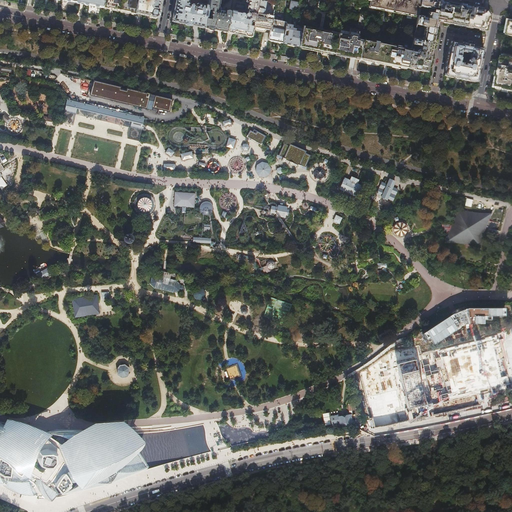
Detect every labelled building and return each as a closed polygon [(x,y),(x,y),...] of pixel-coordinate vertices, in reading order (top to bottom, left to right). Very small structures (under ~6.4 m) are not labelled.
[(104,0),(103,8),(118,11),(135,14),(135,13),(137,0),(104,0)] [(137,0),(135,13),(144,15),(150,16),(150,17),(156,18),(156,17),(157,17),(160,0),(137,0)] [(176,0),(172,21),(188,25),(204,28),(210,0),(202,0),(208,1),(207,3),(206,4),(206,5),(197,3),(195,4),(190,4),(189,2),(189,0),(176,0)] [(210,0),(204,28),(217,30),(227,32),(231,10),(227,9),(226,11),(225,10),(225,11),(218,10),(219,0),(210,0)] [(231,10),(227,32),(239,35),(251,37),(253,27),(258,0),(245,0),(245,2),(246,2),(248,3),(247,9),(248,10),(247,13),(245,14),(244,14),(243,14),(242,13),(240,14),(236,13),(237,12),(231,10)] [(258,0),(253,27),(262,29),(271,31),(273,20),(273,16),(264,14),(266,2),(258,0)] [(344,0),(343,11),(343,12),(355,14),(355,13),(357,0),(368,0),(370,1),(369,6),(418,16),(418,15),(420,7),(420,0),(344,0)] [(436,0),(420,0),(420,7),(426,8),(435,10),(434,14),(427,12),(426,17),(418,15),(418,16),(416,25),(423,26),(424,28),(422,40),(414,38),(412,45),(421,47),(420,50),(419,50),(418,50),(417,51),(416,51),(416,52),(411,51),(408,68),(427,72),(429,62),(430,62),(431,59),(431,56),(431,54),(434,44),(433,44),(434,42),(435,38),(435,36),(437,27),(438,21),(443,22),(444,23),(449,24),(450,24),(453,24),(453,25),(454,25),(461,27),(461,26),(462,26),(463,26),(465,27),(466,28),(471,29),(472,28),(479,29),(479,30),(485,31),(486,31),(487,31),(490,15),(487,10),(436,0)] [(298,3),(291,1),(289,10),(297,11),(298,3)] [(365,26),(367,16),(360,15),(358,25),(365,26)] [(273,20),(271,31),(269,40),(276,42),(282,43),(286,23),(283,22),(283,21),(276,20),(273,20)] [(294,25),(286,23),(282,43),(292,45),(300,46),(303,29),(294,28),(294,25)] [(303,29),(300,46),(299,47),(317,50),(334,54),(334,53),(338,34),(338,33),(304,26),(303,29)] [(338,34),(334,53),(339,54),(339,55),(346,56),(350,57),(355,58),(355,57),(359,58),(363,40),(357,39),(359,30),(350,28),(348,37),(340,35),(340,34),(338,34)] [(363,40),(359,58),(359,59),(387,64),(408,68),(411,51),(411,50),(400,48),(400,46),(397,46),(396,47),(378,43),(379,42),(375,41),(375,43),(363,40)] [(446,69),(445,76),(460,79),(477,82),(484,48),(478,47),(478,46),(473,45),(473,44),(462,42),(462,43),(453,41),(453,42),(451,41),(450,47),(445,69),(446,69)] [(508,88),(511,89),(511,55),(504,53),(503,56),(500,71),(497,86),(504,88),(508,88)] [(41,82),(42,74),(22,71),(21,79),(41,82)] [(149,95),(93,81),(90,95),(146,108),(149,95)] [(155,97),(153,108),(169,111),(171,100),(155,97)] [(137,117),(67,100),(65,106),(77,109),(131,122),(143,124),(144,119),(137,117)] [(64,112),(62,122),(73,125),(75,115),(130,127),(130,128),(127,138),(138,141),(141,131),(142,127),(143,124),(131,122),(77,109),(65,106),(64,112)] [(10,131),(19,131),(19,123),(10,122),(10,131)] [(251,131),(247,137),(261,145),(266,137),(254,130),(253,132),(251,131)] [(236,140),(229,138),(226,147),(233,149),(236,140)] [(284,144),(278,157),(299,166),(300,165),(305,167),(310,156),(305,154),(306,151),(291,144),(290,147),(284,144)] [(169,148),(166,152),(171,156),(174,152),(169,148)] [(193,152),(182,154),(183,160),(194,158),(193,152)] [(269,174),(270,169),(267,164),(262,163),(257,165),(256,171),(259,175),(264,177),(269,174)] [(340,189),(342,190),(355,196),(357,197),(361,187),(356,185),(357,181),(352,179),(350,182),(344,180),(340,189)] [(385,200),(388,201),(394,188),(398,190),(400,184),(390,180),(388,185),(383,184),(378,197),(381,198),(382,199),(384,200),(385,200)] [(355,196),(342,190),(339,196),(352,201),(355,196)] [(196,193),(175,191),(173,207),(195,209),(196,193)] [(147,195),(142,195),(139,196),(137,199),(135,203),(135,208),(137,211),(139,213),(143,215),(147,215),(151,213),(154,210),(155,206),(155,202),(153,198),(151,196),(147,195)] [(205,215),(206,215),(207,215),(209,215),(210,214),(211,213),(212,212),(212,211),(213,210),(213,208),(212,207),(212,206),(211,205),(210,204),(209,203),(208,202),(206,202),(205,202),(204,203),(202,204),(201,204),(200,206),(200,207),(200,208),(200,210),(200,211),(200,212),(201,213),(202,214),(203,214),(203,215),(205,215)] [(278,207),(271,206),(270,209),(270,213),(276,214),(276,217),(285,218),(286,216),(288,216),(289,213),(289,210),(287,209),(287,207),(278,205),(278,207)] [(484,232),(485,228),(488,222),(492,214),(488,215),(484,215),(480,215),(476,214),(471,213),(467,212),(461,209),(457,207),(454,205),(455,208),(455,211),(455,216),(455,221),(454,225),(453,229),(450,235),(449,238),(448,240),(446,242),(449,242),(453,242),(456,242),(460,242),(464,243),(468,244),(473,246),(479,249),(484,252),(483,243),(483,239),(484,232)] [(317,209),(310,206),(307,212),(314,215),(317,209)] [(339,224),(342,218),(336,215),(333,221),(339,224)] [(95,221),(91,223),(98,231),(101,229),(95,221)] [(404,227),(403,225),(400,225),(398,226),(396,228),(395,230),(396,233),(398,235),(400,236),(403,235),(404,234),(405,233),(406,231),(406,229),(404,227)] [(124,243),(126,243),(127,243),(128,242),(129,242),(130,241),(130,240),(130,238),(130,237),(129,236),(128,235),(126,235),(125,235),(123,236),(122,237),(122,239),(122,241),(123,242),(124,243)] [(38,277),(49,271),(48,268),(37,275),(38,277)] [(40,280),(51,273),(49,271),(38,277),(40,280)] [(180,285),(181,284),(176,280),(158,275),(152,277),(150,283),(155,288),(173,292),(179,290),(182,290),(183,290),(183,289),(183,288),(183,287),(183,286),(180,285)] [(202,289),(198,289),(195,291),(194,295),(197,299),(201,300),(204,297),(205,293),(202,289)] [(98,294),(71,299),(75,318),(101,314),(98,294)] [(510,383),(499,338),(404,362),(361,372),(372,417),(397,411),(407,408),(510,383)] [(124,365),(120,366),(118,370),(118,374),(122,376),(126,376),(129,372),(128,368),(124,365)] [(427,416),(425,407),(408,410),(407,408),(397,411),(398,413),(391,415),(394,424),(427,416)] [(340,424),(341,427),(352,425),(350,416),(340,418),(340,416),(331,417),(332,425),(340,424)] [(36,441),(30,439),(0,429),(0,478),(5,481),(10,481),(13,481),(24,494),(31,486),(33,481),(42,481),(56,486),(61,497),(81,489),(81,483),(94,475),(109,462),(114,458),(109,451),(98,439),(96,439),(92,440),(77,441),(76,448),(66,432),(61,432),(54,432),(50,433),(46,440),(42,444),(36,441)]
